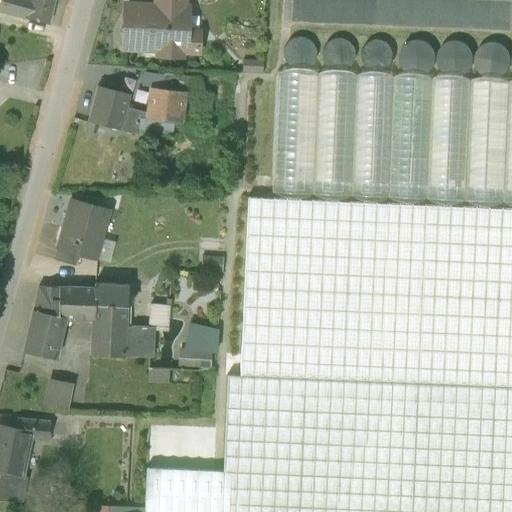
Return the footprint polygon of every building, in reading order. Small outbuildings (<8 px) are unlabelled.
[(0,0),(0,12),(46,25),(52,0),(0,0)] [(167,58),(169,58),(171,58),(173,57),(175,56),(176,56),(180,57),(180,51),(181,33),(186,33),(187,9),(182,9),(182,0),(156,0),(157,7),(131,6),(130,25),(124,25),(123,48),(143,49),(143,45),(159,46),(158,56),(163,56),(163,55),(165,57),(167,58)] [(198,33),(186,33),(181,33),(180,51),(198,52),(198,33)] [(388,41),(362,43),(363,61),(389,59),(388,41)] [(261,74),(261,60),(242,60),(242,74),(261,74)] [(272,194),(511,203),(511,83),(277,73),(272,194)] [(150,88),(163,90),(165,76),(143,74),(141,87),(150,88)] [(190,93),(198,94),(200,81),(165,76),(163,90),(185,93),(190,93)] [(88,122),(120,131),(126,108),(129,95),(97,87),(88,122)] [(146,120),(181,124),(185,93),(163,90),(150,88),(147,114),(146,120)] [(189,102),(207,104),(207,95),(198,94),(190,93),(189,102)] [(120,131),(142,136),(146,120),(147,114),(126,108),(120,131)] [(511,209),(247,198),(239,376),(511,388),(511,209)] [(78,255),(95,260),(101,239),(95,237),(103,209),(70,200),(57,249),(78,255)] [(95,237),(101,239),(109,211),(103,209),(95,237)] [(114,242),(101,239),(95,260),(109,263),(114,242)] [(54,260),(75,266),(78,255),(57,249),(54,260)] [(221,277),(223,257),(201,256),(200,276),(221,277)] [(148,328),(126,327),(127,306),(127,285),(95,284),(95,289),(94,321),(92,321),(91,356),(124,357),(152,359),(153,331),(153,329),(148,328)] [(24,353),(55,360),(64,320),(92,321),(94,321),(95,289),(39,288),(33,312),(24,353)] [(148,304),(148,328),(153,329),(153,331),(168,332),(170,305),(148,304)] [(216,354),(217,330),(189,323),(182,351),(211,353),(216,354)] [(211,369),(211,353),(182,351),(178,351),(177,368),(211,369)] [(169,368),(147,367),(147,383),(169,383),(169,368)] [(511,511),(511,388),(239,376),(226,376),(222,472),(145,469),(144,507),(143,511),(511,511)] [(46,404),(61,407),(66,385),(51,382),(46,404)] [(0,473),(21,478),(22,477),(30,439),(49,441),(50,423),(19,420),(17,430),(0,426),(0,473)] [(0,501),(22,503),(27,478),(22,477),(21,478),(0,473),(0,501)] [(51,481),(62,482),(62,473),(51,473),(51,481)]
